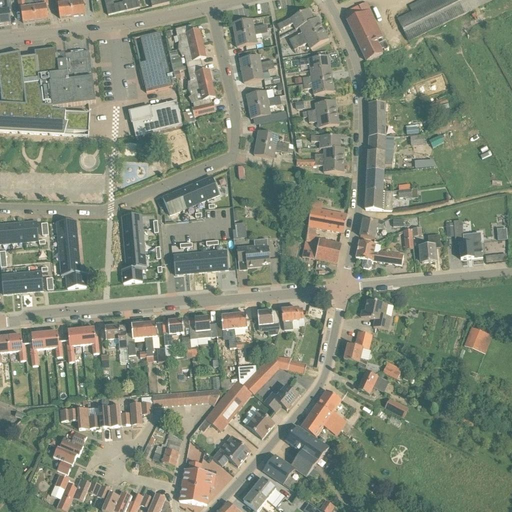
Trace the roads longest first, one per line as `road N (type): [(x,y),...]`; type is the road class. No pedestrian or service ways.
road 1 (residential): [(0,207),(103,210),(234,155),(235,107),(210,7)]
road 2 (residential): [(0,322),(340,288)]
road 3 (residential): [(340,288),(357,199),(360,88),(322,0)]
road 4 (residential): [(212,511),(318,387),(340,288)]
road 5 (residential): [(0,39),(210,7)]
road 6 (residential): [(177,489),(130,480),(117,461),(158,414),(186,420),(186,438)]
road 7 (residential): [(340,288),(511,273)]
